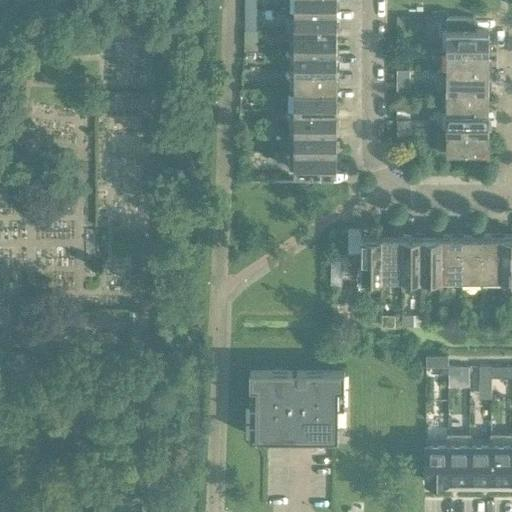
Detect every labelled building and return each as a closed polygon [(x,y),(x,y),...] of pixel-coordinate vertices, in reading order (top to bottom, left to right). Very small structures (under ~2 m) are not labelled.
[(244,0),(244,8),(256,8),(256,0),(244,0)] [(294,0),(295,8),(337,9),(337,0),(294,0)] [(256,8),(244,8),(244,22),(244,29),(256,29),(256,8)] [(295,8),(295,28),(337,29),(337,9),(295,8)] [(447,48),(489,48),(489,28),(475,28),(475,16),(447,16),(447,48)] [(295,28),(295,48),(337,48),(337,29),(295,28)] [(244,47),(244,49),(245,49),(257,49),(257,29),(256,29),(244,29),(244,40),(244,47)] [(295,48),(295,68),(337,69),(337,48),(295,48)] [(489,68),(489,48),(447,48),(447,68),(489,68)] [(295,68),(295,88),(337,88),(337,69),(295,68)] [(411,68),(397,68),(397,89),(411,89),(411,68)] [(489,89),(489,68),(447,68),(447,88),(489,89)] [(295,88),(295,109),(337,109),(337,88),(295,88)] [(489,109),(489,89),(447,88),(447,109),(489,109)] [(295,109),(295,129),(337,129),(337,109),(295,109)] [(489,129),(489,109),(447,109),(447,128),(489,129)] [(397,119),(397,120),(397,128),(397,129),(397,130),(398,132),(397,134),(398,135),(398,138),(398,139),(400,141),(403,141),(406,141),(408,140),(409,138),(409,135),(410,135),(409,131),(410,129),(411,129),(411,127),(411,121),(411,120),(410,119),(401,119),(397,119)] [(489,129),(447,128),(447,149),(489,149),(489,129)] [(295,129),(295,149),(337,149),(337,129),(295,129)] [(337,149),(295,149),(295,170),(337,170),(337,149)] [(511,233),(502,234),(502,276),(502,286),(511,286),(511,233)] [(382,276),(382,234),(362,234),(362,251),(341,251),(341,276),(382,276)] [(382,276),(402,276),(402,234),(382,234),(382,276)] [(402,276),(422,276),(422,234),(402,234),(402,276)] [(422,276),(442,276),(442,234),(422,234),(422,276)] [(442,276),(462,276),(462,234),(442,234),(442,276)] [(462,276),(482,276),(482,234),(462,234),(462,276)] [(502,276),(502,234),(482,234),(482,276),(490,276),(490,286),(502,286),(502,276)] [(396,313),(382,313),(382,326),(396,326),(396,313)] [(417,313),(402,313),(402,324),(417,324),(417,313)] [(492,364),(480,364),(480,372),(492,372),(492,364)] [(504,364),(492,364),(492,372),(504,372),(504,364)] [(345,419),(345,385),(345,367),(250,367),(250,436),(339,436),(339,419),(345,419)] [(511,432),(491,433),(491,480),(500,480),(500,482),(511,482),(511,480),(511,479),(511,432)] [(448,433),(426,433),(426,480),(448,480),(448,433)] [(470,433),(448,433),(448,480),(457,480),(457,482),(468,482),(468,480),(470,480),(470,433)] [(491,433),(470,433),(470,480),(491,480),(491,433)]
